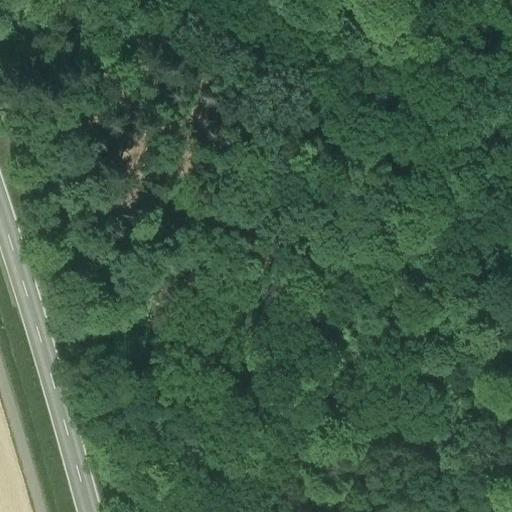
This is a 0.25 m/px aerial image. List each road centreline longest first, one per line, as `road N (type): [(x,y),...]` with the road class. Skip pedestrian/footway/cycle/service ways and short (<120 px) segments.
road 1 (track): [(200,0),(366,132),(511,305)]
road 2 (tertiary): [(0,213),(88,511)]
